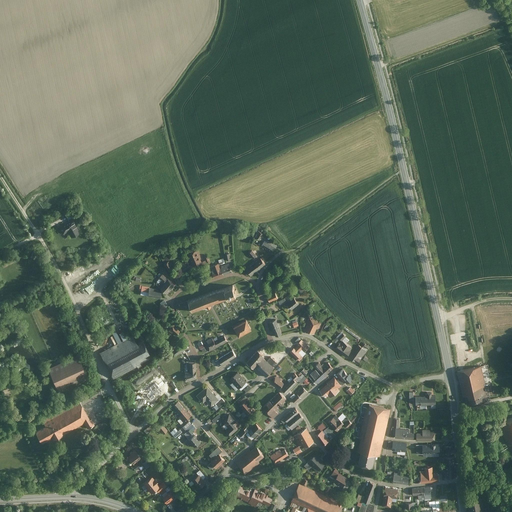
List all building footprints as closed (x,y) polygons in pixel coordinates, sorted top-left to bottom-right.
[(72,219),(59,225),(64,234),(68,231),(71,237),(80,232),(72,219)] [(260,240),(263,234),(258,231),(255,237),(260,240)] [(264,242),(262,246),(267,249),(266,250),(271,253),(274,248),(264,242)] [(197,249),(186,254),(192,266),(200,262),(198,257),(201,256),(197,249)] [(255,257),(251,251),(247,254),(252,260),(255,257)] [(74,278),(77,282),(116,258),(113,253),(74,278)] [(261,259),(247,269),(251,276),(262,268),(261,268),(265,265),(261,259)] [(174,269),(169,262),(163,265),(168,273),(174,269)] [(216,270),(211,272),(214,279),(223,276),(220,267),(219,264),(214,266),(216,270)] [(232,273),(229,264),(220,267),(223,276),(232,273)] [(171,289),(175,285),(162,274),(159,278),(161,280),(171,289)] [(155,284),(167,294),(171,289),(161,280),(159,283),(157,282),(155,284)] [(225,287),(189,301),(194,311),(207,306),(208,309),(212,307),(211,305),(229,297),(230,299),(238,295),(235,286),(226,290),(225,287)] [(160,298),(162,291),(157,290),(157,289),(150,287),(149,293),(148,296),(160,298)] [(275,294),(267,297),(269,302),(277,299),(275,294)] [(298,305),(292,297),(284,304),(290,312),(298,305)] [(322,322),(308,317),(303,330),(313,333),(315,328),(319,330),(322,322)] [(251,329),(246,320),(234,326),(239,335),(251,329)] [(281,334),(276,320),(271,322),(276,336),(281,334)] [(176,337),(180,332),(172,326),(168,332),(176,337)] [(227,341),(224,335),(214,341),(212,337),(204,342),(209,351),(227,341)] [(133,336),(99,354),(112,378),(152,357),(150,355),(144,344),(143,341),(137,344),(133,336)] [(309,347),(301,338),(295,344),(297,346),(294,349),(293,348),(289,352),(296,359),(300,355),(297,352),(301,348),(305,352),(309,347)] [(186,339),(169,349),(174,356),(190,346),(186,339)] [(346,358),(352,348),(342,342),(339,346),(337,345),(334,350),(346,358)] [(365,352),(357,346),(349,359),(357,364),(365,352)] [(258,348),(247,359),(266,376),(274,367),(273,366),(277,362),(270,356),(266,360),(262,356),(264,354),(258,348)] [(236,356),(232,350),(219,358),(222,365),(236,356)] [(76,355),(46,367),(57,393),(87,381),(76,355)] [(197,380),(196,359),(188,360),(188,371),(183,372),(184,380),(197,380)] [(322,366),(319,362),(315,366),(318,370),(310,376),(315,383),(334,368),(328,361),(322,366)] [(481,366),(458,371),(463,396),(469,395),(469,398),(471,405),(488,400),(481,366)] [(349,375),(343,369),(336,375),(342,381),(349,375)] [(246,381),(238,372),(230,378),(238,388),(246,381)] [(276,375),(272,381),(279,388),(284,383),(281,380),(281,379),(276,375)] [(328,383),(320,389),(326,397),(329,395),(331,397),(340,389),(338,388),(341,385),(334,377),(327,382),(328,383)] [(282,389),(286,393),(297,381),(293,378),(282,389)] [(218,399),(207,386),(196,394),(203,402),(206,399),(211,405),(218,399)] [(307,392),(302,386),(290,397),(295,402),(307,392)] [(286,399),(279,391),(263,407),(274,418),(278,413),(276,410),(278,408),(278,407),(286,399)] [(427,392),(427,396),(427,404),(436,404),(436,396),(432,396),(432,392),(427,392)] [(256,409),(247,399),(239,406),(248,416),(256,409)] [(191,416),(178,400),(172,405),(176,410),(173,412),(182,424),(191,416)] [(79,401),(43,421),(45,425),(35,430),(41,442),(51,436),(53,440),(84,423),(87,428),(93,424),(79,401)] [(337,410),(343,404),(341,401),(334,407),(337,410)] [(380,455),(390,409),(368,404),(358,451),(361,451),(376,454),(380,455)] [(288,421),(299,412),(295,407),(283,416),(284,417),(281,420),(284,423),(287,420),(288,421)] [(303,418),(299,412),(288,421),(286,422),(292,429),(297,426),(296,425),(299,422),(299,421),(303,418)] [(220,413),(213,419),(215,422),(222,417),(220,413)] [(236,422),(229,413),(222,420),(228,427),(225,429),(231,435),(238,428),(234,424),(236,422)] [(344,423),(336,415),(329,422),(338,431),(344,423)] [(511,418),(500,422),(506,441),(509,440),(510,445),(511,443),(511,418)] [(399,419),(395,419),(394,437),(413,438),(413,433),(408,432),(408,429),(399,429),(399,419)] [(168,430),(161,423),(155,428),(158,431),(159,430),(163,434),(168,430)] [(254,437),(262,429),(256,423),(248,431),(254,437)] [(193,447),(199,441),(193,434),(195,432),(191,427),(186,432),(191,438),(188,441),(193,447)] [(314,441),(306,427),(296,433),(304,446),(314,441)] [(440,429),(421,429),(421,433),(416,433),(416,438),(434,439),(434,434),(440,434),(440,429)] [(323,430),(316,435),(323,445),(329,440),(323,430)] [(406,442),(391,441),(390,450),(405,451),(406,442)] [(295,447),(298,453),(304,450),(301,444),(295,447)] [(439,451),(439,444),(415,444),(415,455),(421,454),(420,452),(439,451)] [(217,468),(225,460),(219,454),(222,451),(218,446),(209,454),(214,459),(208,464),(211,468),(214,465),(217,468)] [(250,451),(249,449),(235,460),(245,474),(260,463),(258,461),(264,456),(257,446),(250,451)] [(280,450),(270,455),(274,463),(288,455),(285,449),(281,451),(280,450)] [(131,465),(140,458),(135,451),(126,458),(131,465)] [(376,454),(361,451),(358,463),(373,466),(376,454)] [(326,463),(316,453),(304,465),(309,468),(312,466),(318,471),(326,463)] [(454,456),(444,457),(446,477),(456,476),(455,472),(456,471),(454,456)] [(141,465),(139,462),(132,468),(134,470),(141,465)] [(433,474),(432,467),(424,467),(425,474),(418,474),(419,482),(439,481),(438,473),(433,474)] [(343,486),(348,478),(339,473),(340,472),(335,469),(331,475),(336,478),(335,481),(343,486)] [(401,473),(394,472),(393,482),(408,484),(409,476),(400,475),(401,473)] [(205,483),(199,475),(192,481),(198,489),(205,483)] [(159,486),(151,476),(142,484),(150,494),(155,490),(159,486)] [(370,503),(375,484),(366,481),(362,496),(358,494),(357,500),(370,503)] [(158,493),(166,486),(163,482),(159,486),(155,490),(158,493)] [(338,501),(299,484),(291,501),(307,508),(304,511),(314,511),(315,511),(316,511),(340,511),(346,501),(340,498),(338,501)] [(253,491),(240,485),(236,495),(249,501),(253,491)] [(395,497),(397,488),(383,486),(381,504),(390,505),(391,496),(395,497)] [(431,498),(430,487),(411,488),(411,495),(418,495),(418,499),(431,498)] [(253,491),(249,501),(257,504),(258,501),(269,505),(272,498),(267,496),(268,494),(261,491),(260,492),(258,491),(258,490),(255,488),(253,491)] [(175,497),(170,491),(161,498),(166,504),(175,497)] [(483,511),(481,498),(467,500),(469,511),(483,511)] [(441,507),(440,500),(426,501),(426,506),(433,506),(434,511),(446,511),(445,506),(441,507)]
